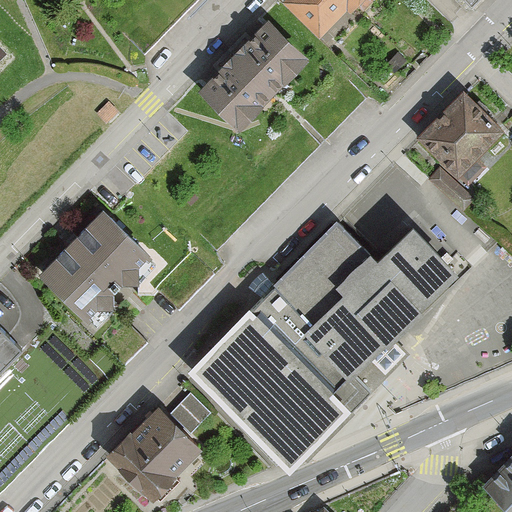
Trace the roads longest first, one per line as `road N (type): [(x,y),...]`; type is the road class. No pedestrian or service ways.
road 1 (residential): [(463,56),(15,511)]
road 2 (residential): [(0,252),(244,0)]
road 3 (secondary): [(449,419),(237,511)]
